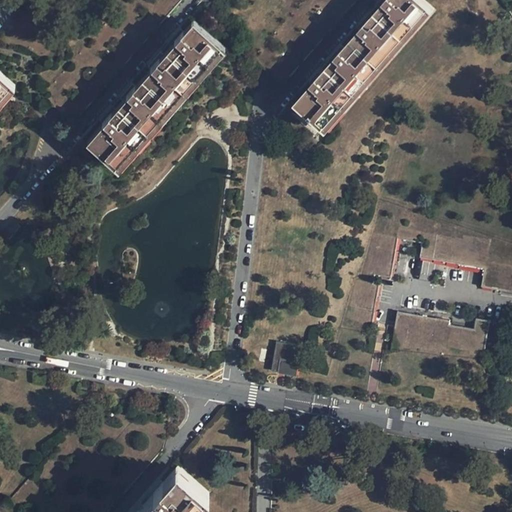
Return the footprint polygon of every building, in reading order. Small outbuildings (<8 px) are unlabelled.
[(428,8),(419,0),(389,0),(301,101),(325,123),(428,8)] [(218,46),(193,23),(90,137),(116,160),(218,46)] [(0,92),(9,83),(0,74),(0,92)] [(399,229),(397,239),(422,244),(424,233),(399,229)] [(464,240),(424,233),(422,244),(420,256),(461,264),(462,259),(486,263),(487,260),(490,239),(465,235),(464,240)] [(390,277),(397,239),(374,236),(367,271),(357,270),(348,320),(371,324),(378,285),(373,284),(374,276),(390,277)] [(461,264),(485,269),(486,263),(462,259),(461,264)] [(486,263),(485,269),(482,285),(511,290),(511,265),(487,260),(486,263)] [(448,332),(449,325),(449,321),(397,312),(392,345),(483,361),(490,322),(476,319),(474,329),(473,336),(448,332)] [(376,336),(378,325),(371,324),(369,335),(376,336)] [(474,329),(449,325),(448,332),(473,336),(474,329)] [(272,371),(280,372),(280,367),(295,369),(298,346),(276,343),(272,371)] [(294,375),(295,369),(280,367),(280,372),(279,374),(294,375)] [(153,417),(156,408),(141,404),(138,413),(153,417)] [(184,511),(202,492),(176,469),(137,511),(184,511)]
